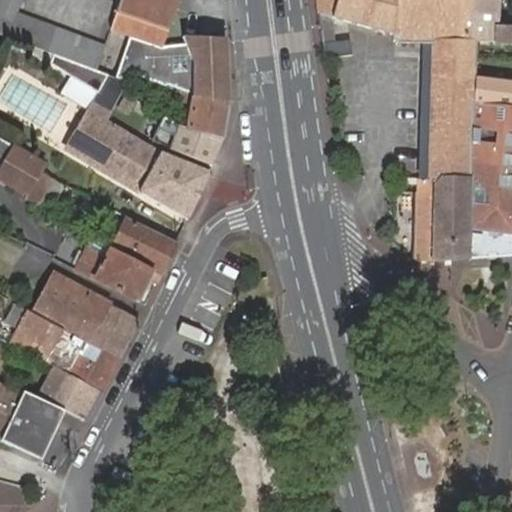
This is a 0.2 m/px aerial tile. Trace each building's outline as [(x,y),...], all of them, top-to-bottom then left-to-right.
[(0,0),(0,37),(36,52),(53,58),(96,74),(105,49),(18,16),(23,0),(0,0)] [(122,0),(110,31),(133,39),(160,50),(178,0),(122,0)] [(316,0),(318,8),(323,38),(334,36),(333,27),(333,12),(395,31),(395,38),(434,44),(430,176),(472,177),(473,128),(474,103),(474,78),(475,41),(476,14),(468,14),(467,0),(316,0)] [(467,0),(468,14),(476,14),(497,16),(497,0),(467,0)] [(497,16),(476,14),(475,41),(511,43),(511,25),(498,25),(498,16),(497,16)] [(132,76),(166,90),(182,95),(227,110),(223,42),(181,39),(184,47),(160,50),(133,39),(119,83),(127,86),(132,76)] [(96,74),(53,58),(49,67),(98,95),(104,77),(96,74)] [(511,84),(474,78),(474,103),(511,107),(511,84)] [(227,115),(227,110),(182,95),(180,103),(189,105),(183,127),(222,142),(223,136),(225,128),(227,115)] [(511,107),(474,103),(473,128),(511,133),(511,107)] [(92,106),(89,112),(107,122),(110,116),(92,106)] [(68,153),(71,154),(93,116),(106,123),(107,122),(89,112),(68,153)] [(93,116),(71,154),(96,169),(117,131),(106,123),(93,116)] [(220,150),(222,142),(183,127),(163,118),(150,145),(212,169),(216,159),(220,150)] [(511,133),(473,128),(472,177),(469,229),(469,258),(511,255),(511,133)] [(117,131),(96,169),(119,182),(140,145),(117,131)] [(119,183),(155,204),(177,163),(157,154),(140,145),(119,182),(119,183)] [(46,167),(17,147),(0,176),(0,178),(30,196),(27,202),(39,209),(53,182),(42,176),(46,167)] [(155,204),(187,223),(209,177),(177,163),(155,204)] [(420,178),(418,261),(469,258),(469,229),(472,177),(430,176),(430,179),(420,178)] [(53,182),(39,209),(51,217),(66,189),(53,182)] [(155,274),(162,278),(176,248),(126,221),(110,251),(155,274)] [(139,303),(150,283),(155,274),(110,251),(94,241),(77,272),(139,303)] [(150,283),(158,287),(162,278),(155,274),(150,283)] [(118,364),(141,321),(55,275),(32,317),(118,364)] [(32,317),(27,314),(11,346),(53,369),(101,396),(118,364),(32,317)] [(0,339),(0,384),(24,395),(3,445),(14,450),(28,425),(53,436),(66,413),(86,426),(101,396),(53,369),(11,346),(0,339)] [(275,357),(255,362),(262,393),(283,388),(275,357)] [(262,393),(255,362),(245,364),(252,395),(262,393)] [(0,384),(0,443),(3,445),(24,395),(0,384)] [(28,425),(14,450),(40,461),(53,436),(28,425)]
